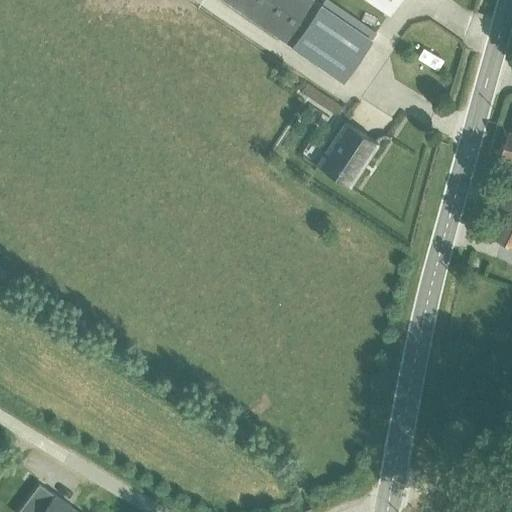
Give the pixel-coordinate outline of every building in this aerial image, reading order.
[(323,0),(322,3),(317,0),(223,0),(342,80),(375,32),(328,0),(323,0)] [(369,0),(389,13),(397,0),(369,0)] [(378,142),(343,119),(316,164),(350,186),(378,142)] [(504,141),(500,152),(511,156),(511,131),(510,131),(507,142),(504,141)] [(511,181),(488,232),(511,243),(511,181)] [(70,511),(46,496),(35,511),(70,511)]
